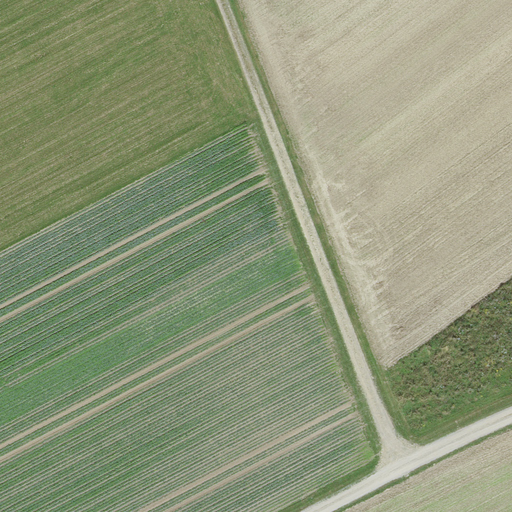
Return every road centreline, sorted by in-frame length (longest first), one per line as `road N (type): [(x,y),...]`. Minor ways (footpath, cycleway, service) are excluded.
road 1 (track): [(397,459),(229,0)]
road 2 (track): [(301,511),(397,459),(511,415)]
